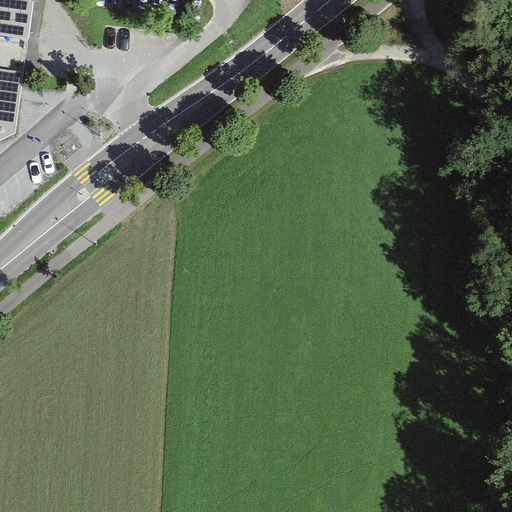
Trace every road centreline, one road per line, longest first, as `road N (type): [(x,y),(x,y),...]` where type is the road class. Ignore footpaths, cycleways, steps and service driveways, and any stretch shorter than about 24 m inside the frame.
road 1 (secondary): [(0,266),(331,0)]
road 2 (track): [(433,57),(349,54),(275,86)]
road 3 (track): [(418,0),(433,57),(511,122)]
